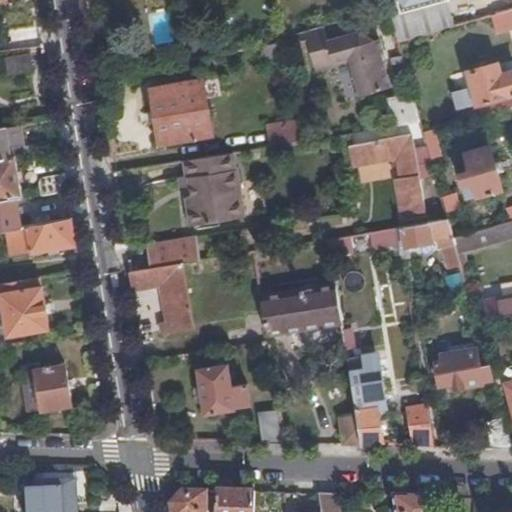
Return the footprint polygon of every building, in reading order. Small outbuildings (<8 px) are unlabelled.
[(402,11),(392,14),(399,40),(456,25),(448,0),(446,0),(403,13),(402,11)] [(399,0),(402,11),(403,13),(446,0),(399,0)] [(511,9),(511,0),(468,0),(474,19),(498,13),(511,9)] [(511,28),(511,9),(498,13),(502,31),(511,28)] [(325,25),(300,32),(304,49),(311,47),(317,69),(335,64),(334,61),(352,57),(363,96),(392,87),(382,52),(384,51),(380,38),(376,39),(363,32),(330,41),(325,25)] [(46,43),(43,26),(16,30),(18,47),(46,43)] [(287,42),(265,45),(267,61),(289,58),(287,42)] [(34,52),(2,51),(1,73),(33,74),(34,52)] [(405,61),(403,56),(392,59),(394,65),(405,61)] [(465,120),(496,111),(493,100),(511,94),(511,70),(504,72),(501,62),(471,71),(475,87),(457,92),(461,110),(463,109),(465,120)] [(205,80),(152,88),(160,143),(214,135),(205,80)] [(388,101),(391,126),(422,121),(414,94),(388,101)] [(269,126),(272,146),(303,141),(300,121),(269,126)] [(0,157),(13,156),(9,127),(0,128),(0,157)] [(436,128),(425,131),(429,147),(441,144),(436,128)] [(420,166),(417,152),(414,134),(351,145),(354,164),(399,157),(403,178),(421,175),(420,166)] [(63,146),(61,137),(43,139),(45,149),(63,146)] [(474,181),(479,196),(504,189),(493,145),(467,152),(471,165),(466,167),(467,171),(462,172),(464,183),(474,181)] [(434,164),(430,150),(417,152),(420,166),(434,164)] [(233,152),(183,160),(186,176),(178,177),(180,188),(189,186),(191,197),(186,197),(190,225),(245,216),(237,167),(235,167),(233,152)] [(19,155),(13,156),(0,157),(0,198),(20,196),(25,195),(19,155)] [(69,188),(67,172),(47,175),(41,180),(44,192),(69,188)] [(421,175),(403,178),(398,179),(404,215),(427,211),(421,175)] [(468,199),(479,196),(474,181),(464,183),(468,199)] [(457,192),(443,196),(448,212),(462,208),(457,192)] [(0,228),(12,227),(24,225),(20,196),(0,198),(0,228)] [(78,245),(74,217),(24,225),(12,227),(16,254),(78,245)] [(463,265),(455,237),(449,218),(398,227),(401,242),(403,258),(412,256),(410,245),(433,241),(433,240),(438,239),(441,248),(445,247),(451,268),(463,265)] [(511,220),(498,225),(502,240),(511,237),(511,220)] [(401,242),(398,227),(374,231),(376,246),(401,242)] [(353,250),(350,235),(330,238),(332,254),(353,250)] [(157,243),(151,244),(153,267),(184,262),(200,260),(196,237),(157,243)] [(153,267),(133,271),(136,290),(162,285),(168,320),(162,322),(162,330),(194,325),(184,262),(153,267)] [(42,284),(41,276),(0,282),(0,321),(7,320),(9,334),(52,328),(44,284),(42,284)] [(269,334),(343,322),(337,284),(289,292),(288,290),(263,294),(269,334)] [(511,295),(490,299),(494,317),(511,313),(511,295)] [(364,445),(385,445),(372,354),(358,357),(354,330),(345,332),(358,413),(364,445)] [(494,378),(490,364),(481,365),(479,347),(443,353),(444,360),(437,362),(441,384),(456,381),(457,388),(484,383),(484,379),(494,378)] [(67,363),(38,367),(44,407),(73,403),(67,363)] [(229,364),(200,369),(207,413),(237,408),(237,407),(252,404),(249,383),(233,385),(231,373),(236,372),(235,365),(230,366),(229,364)] [(505,416),(508,423),(511,421),(511,366),(502,369),(506,385),(508,384),(511,398),(511,402),(503,406),(505,416)] [(436,446),(428,405),(409,408),(416,446),(436,446)] [(344,444),(364,445),(358,413),(341,416),(344,444)] [(264,417),(268,442),(286,442),(282,414),(264,417)] [(480,447),(511,447),(511,438),(508,423),(505,416),(473,425),(480,447)] [(31,482),(31,488),(64,486),(78,487),(77,480),(31,482)] [(29,488),(30,511),(65,511),(64,486),(31,488),(29,488)] [(64,486),(65,511),(79,511),(78,487),(64,486)] [(170,502),(171,511),(218,511),(219,490),(183,489),(170,502)] [(218,511),(256,511),(256,491),(219,490),(218,511)] [(340,511),(338,493),(318,493),(321,511),(340,511)] [(423,511),(420,496),(395,495),(398,511),(423,511)]
